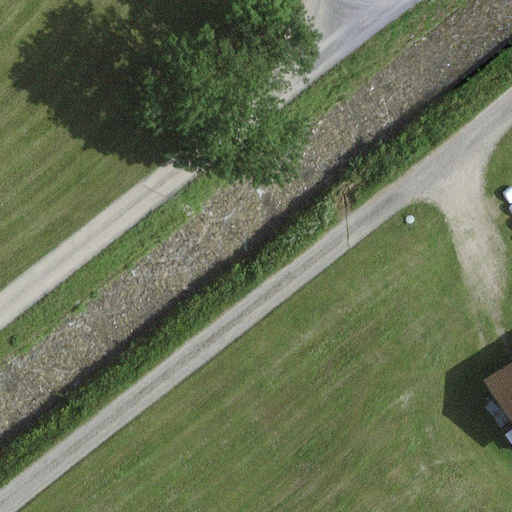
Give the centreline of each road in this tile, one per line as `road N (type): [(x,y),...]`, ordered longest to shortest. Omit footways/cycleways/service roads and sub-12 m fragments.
road 1 (track): [(511,114),(3,511)]
road 2 (track): [(0,306),(387,0)]
